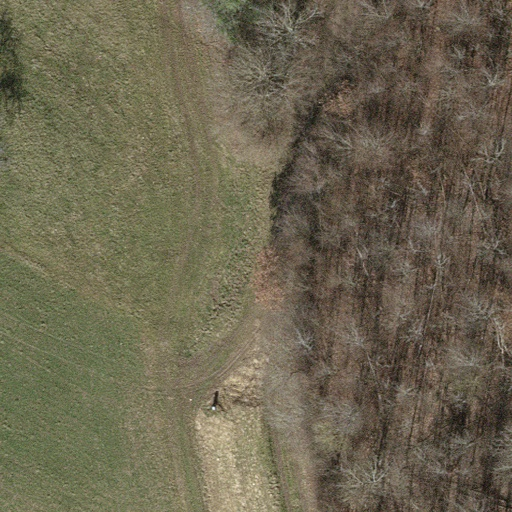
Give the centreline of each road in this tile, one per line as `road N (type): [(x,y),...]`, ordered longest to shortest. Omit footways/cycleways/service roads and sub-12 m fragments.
road 1 (track): [(350,0),(261,289)]
road 2 (track): [(211,511),(192,352),(261,289)]
road 3 (track): [(324,511),(283,417),(261,289)]
